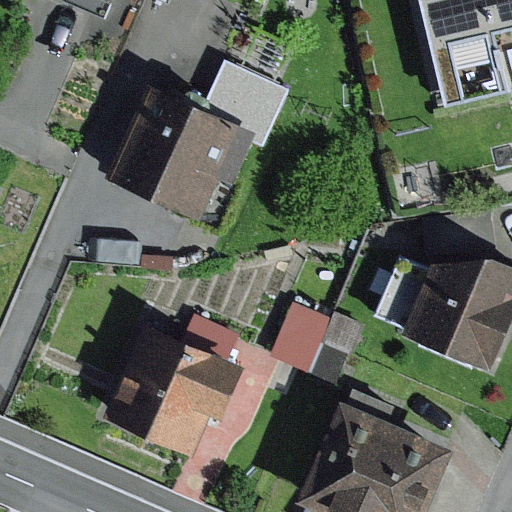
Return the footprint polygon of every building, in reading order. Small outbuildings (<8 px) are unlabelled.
[(511,0),(435,0),(462,101),(511,88),(511,0)] [(141,89),(100,177),(192,220),(210,182),(229,191),(252,142),(141,89)] [(511,302),(511,280),(436,246),(397,332),(481,370),(511,302)] [(345,314),(306,297),(283,350),(322,366),(345,314)] [(257,363),(160,319),(118,412),(204,451),(222,412),(233,417),(257,363)] [(442,511),(471,445),(358,397),(315,498),(347,511),(442,511)]
